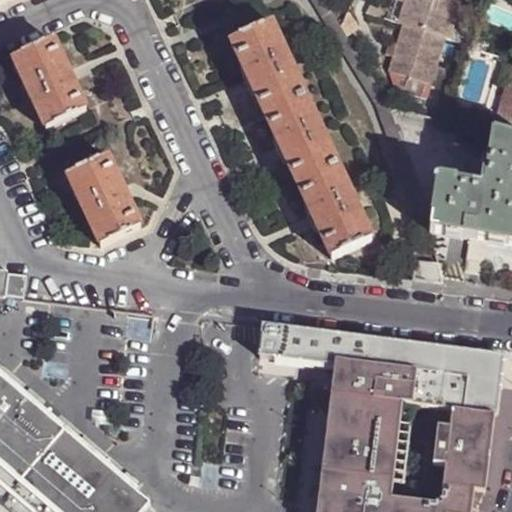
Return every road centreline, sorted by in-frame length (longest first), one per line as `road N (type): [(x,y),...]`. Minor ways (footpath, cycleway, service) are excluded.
road 1 (residential): [(262,297),(125,11),(103,0)]
road 2 (residential): [(511,328),(262,297)]
road 3 (residential): [(0,220),(16,254),(45,269),(131,280)]
road 4 (residential): [(131,280),(262,297)]
